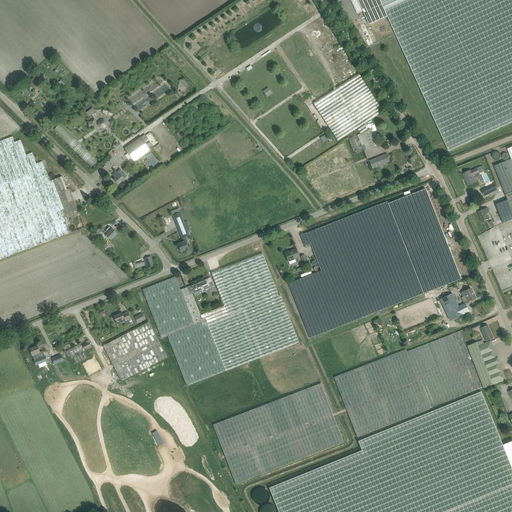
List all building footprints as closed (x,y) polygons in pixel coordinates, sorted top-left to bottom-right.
[(449,150),(511,121),(511,0),(351,0),(357,14),(364,11),(370,25),(388,17),(449,150)] [(45,79),(39,73),(29,83),(36,90),(45,79)] [(364,124),(379,114),(383,111),(359,74),(355,77),(313,103),(338,141),(357,129),(359,131),(366,127),(364,124)] [(185,87),(190,83),(185,77),(180,81),(185,87)] [(29,92),(25,87),(21,91),(28,98),(32,93),(30,91),(29,92)] [(270,87),(264,90),(267,97),(273,94),(270,87)] [(93,108),(86,113),(89,117),(95,112),(93,108)] [(103,128),(106,125),(101,119),(97,122),(103,128)] [(94,168),(99,163),(60,124),(54,130),(72,148),(73,147),(94,168)] [(349,138),(355,154),(364,151),(376,146),(373,137),(371,137),(368,131),(366,127),(359,131),(361,134),(349,138)] [(327,134),(320,139),(323,143),(330,139),(327,134)] [(62,177),(53,180),(50,181),(45,169),(42,162),(36,164),(32,153),(26,155),(20,140),(14,142),(12,137),(0,141),(0,259),(70,233),(66,222),(69,220),(67,214),(77,210),(69,189),(67,189),(62,177)] [(141,137),(125,149),(134,162),(150,150),(147,145),(150,143),(147,140),(144,142),(141,137)] [(511,147),(508,149),(511,160),(494,167),(508,201),(496,206),(504,225),(511,221),(511,147)] [(501,156),(500,155),(500,154),(499,153),(498,152),(497,152),(496,152),(495,152),(494,152),(493,153),(492,155),(491,156),(492,158),(493,159),(494,160),(496,161),(498,161),(499,160),(500,158),(501,156)] [(151,153),(145,157),(147,160),(144,162),(148,167),(151,165),(153,168),(158,164),(151,153)] [(387,154),(369,161),(372,168),(390,161),(387,154)] [(476,175),(479,173),(477,168),(471,171),(471,170),(463,174),(469,186),(476,182),(473,175),(475,174),(476,175)] [(119,185),(120,183),(124,179),(116,171),(112,175),(116,178),(114,180),(119,185)] [(321,271),(288,283),(310,338),(461,279),(426,189),(388,203),(387,201),(301,235),(305,246),(311,244),(321,271)] [(482,222),(485,221),(489,219),(487,213),(489,212),(487,208),(478,212),(482,222)] [(186,238),(190,236),(179,209),(171,211),(182,239),(184,242),(178,244),(181,252),(184,250),(186,254),(192,252),(190,247),(188,247),(186,242),(187,242),(186,238)] [(104,233),(111,240),(117,234),(110,227),(104,233)] [(285,253),(286,255),(289,262),(295,259),(296,262),(300,261),(299,258),(299,257),(296,249),(285,253)] [(279,295),(264,258),(262,253),(212,273),(224,306),(201,315),(193,294),(189,295),(187,287),(181,290),(176,277),(143,290),(161,338),(167,335),(187,386),(299,343),(280,295),(279,295)] [(154,266),(150,257),(146,258),(145,259),(148,268),(154,266)] [(207,289),(214,286),(210,278),(205,280),(204,277),(191,283),(193,289),(200,286),(203,292),(207,290),(207,289)] [(464,303),(468,301),(475,298),(471,288),(461,293),(463,297),(461,298),(464,303)] [(453,318),(462,314),(452,292),(439,298),(445,309),(448,308),(453,318)] [(114,316),(115,319),(116,323),(124,320),(127,326),(133,323),(128,312),(122,314),(122,313),(114,316)] [(135,317),(138,323),(145,319),(142,313),(135,317)] [(396,322),(397,319),(396,318),(396,317),(395,316),(395,315),(393,314),(392,314),(390,314),(389,314),(388,314),(387,315),(387,316),(386,317),(385,319),(385,320),(386,322),(386,323),(387,324),(389,325),(390,325),(391,325),(393,325),(394,324),(395,323),(396,322)] [(103,346),(122,381),(167,358),(148,322),(103,346)] [(480,328),(486,341),(493,338),(488,325),(480,328)] [(476,342),(467,346),(461,330),(407,352),(406,350),(387,357),(334,377),(357,437),(429,409),(429,408),(483,387),(483,388),(504,380),(498,364),(500,363),(498,357),(496,358),(490,343),(486,344),(485,343),(478,346),(476,342)] [(85,351),(92,347),(89,341),(81,346),(80,344),(65,352),(69,360),(73,358),(76,364),(87,358),(85,352),(84,352),(86,352),(85,351)] [(43,351),(40,352),(37,346),(30,349),(32,356),(36,366),(47,361),(45,357),(43,351)] [(61,354),(51,358),(54,365),(64,361),(61,354)] [(321,383),(213,425),(236,484),(344,443),(321,383)] [(511,511),(511,441),(502,445),(481,392),(358,441),(362,451),(269,488),(278,511),(511,511)]
